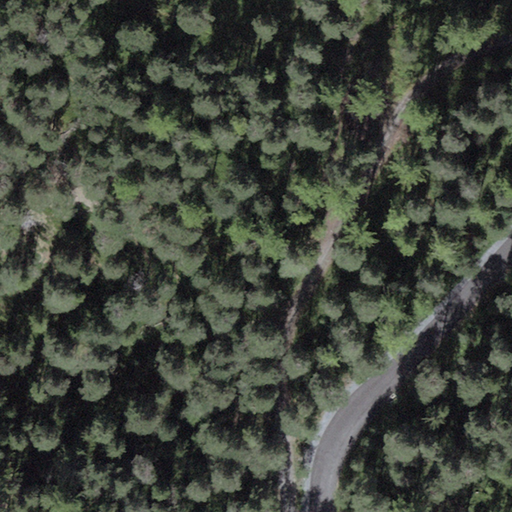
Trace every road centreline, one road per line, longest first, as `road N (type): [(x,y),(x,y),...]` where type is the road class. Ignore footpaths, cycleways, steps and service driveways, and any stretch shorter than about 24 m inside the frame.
road 1 (unclassified): [(511,253),(333,442),(325,511)]
road 2 (track): [(291,511),(278,413),(285,330),(316,270)]
